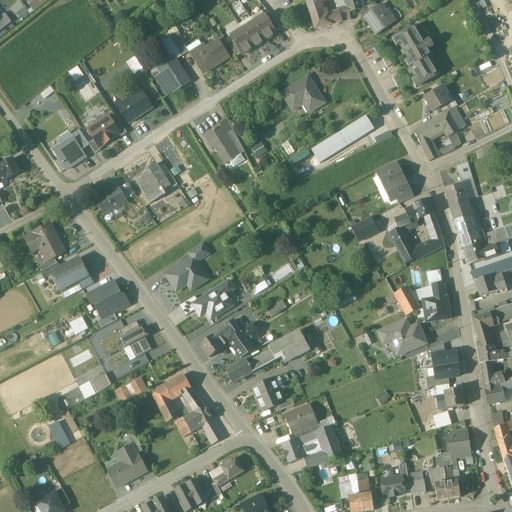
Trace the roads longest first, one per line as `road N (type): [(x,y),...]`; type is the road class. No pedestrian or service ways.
road 1 (residential): [(70,197),(315,45),(353,51),(423,172),(454,249),(490,483)]
road 2 (residential): [(70,197),(244,440)]
road 3 (residential): [(244,440),(107,511)]
